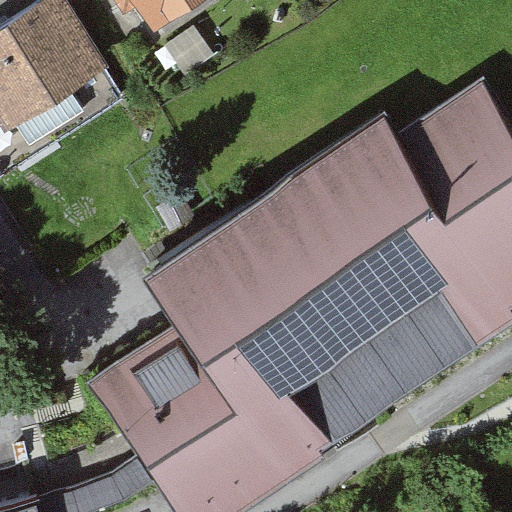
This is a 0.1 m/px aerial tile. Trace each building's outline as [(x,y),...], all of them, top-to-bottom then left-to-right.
[(0,174),(123,96),(62,0),(47,0),(0,30),(0,174)] [(113,0),(124,15),(136,7),(155,35),(208,0),(113,0)] [(194,27),(165,47),(184,75),(213,56),(194,27)] [(173,313),(78,374),(134,460),(150,485),(167,511),(211,511),(511,318),(511,119),(489,84),(426,125),(406,94),(142,265),(173,313)] [(110,477),(35,500),(37,511),(93,511),(125,502),(150,485),(134,460),(110,477)] [(37,511),(35,500),(0,508),(0,511),(37,511)]
